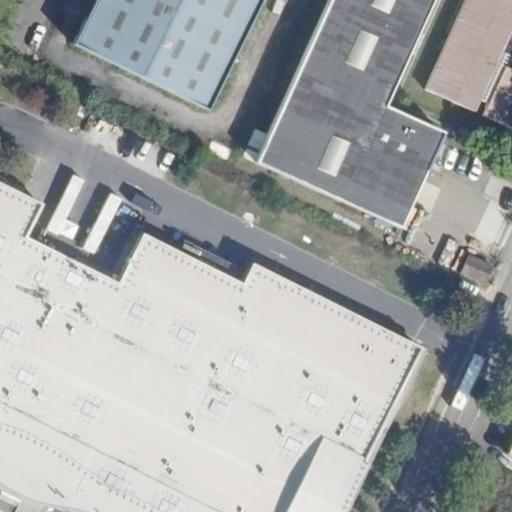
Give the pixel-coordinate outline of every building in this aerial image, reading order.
[(96,0),(81,34),(218,99),(265,0),(96,0)] [(390,95),(432,0),(328,0),(260,152),(407,218),(450,122),(390,95)] [(490,105),(497,91),(511,57),(511,0),(482,0),(443,82),(490,105)] [(511,57),(497,91),(507,96),(511,86),(511,57)] [(511,86),(507,96),(501,111),(511,116),(511,86)] [(0,469),(9,474),(31,485),(37,474),(81,496),(112,511),(113,511),(324,511),(411,338),(300,282),(241,253),(231,273),(131,223),(106,272),(15,226),(31,193),(0,177),(0,469)] [(489,275),(497,257),(473,246),(464,263),(489,275)]
